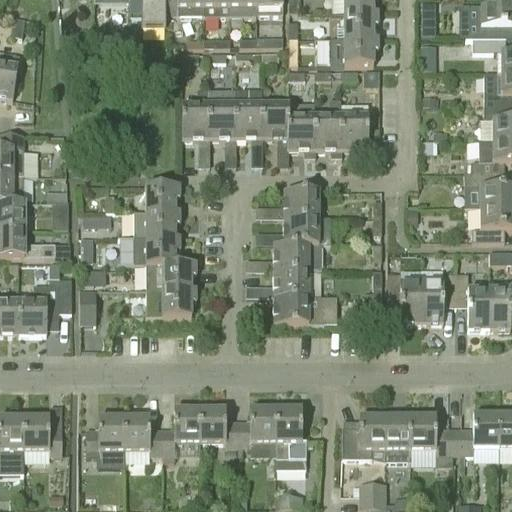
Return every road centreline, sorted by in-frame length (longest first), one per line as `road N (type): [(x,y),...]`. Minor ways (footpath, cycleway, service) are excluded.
road 1 (residential): [(236,182),(404,183),(406,0)]
road 2 (residential): [(0,376),(239,376)]
road 3 (residential): [(239,376),(236,182)]
road 4 (residential): [(331,377),(511,372)]
road 5 (residential): [(331,377),(325,511)]
